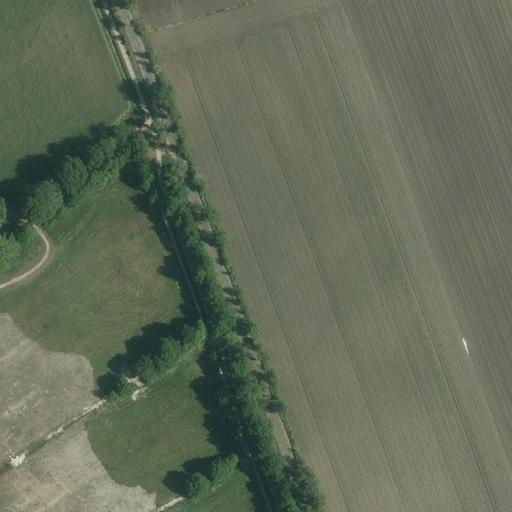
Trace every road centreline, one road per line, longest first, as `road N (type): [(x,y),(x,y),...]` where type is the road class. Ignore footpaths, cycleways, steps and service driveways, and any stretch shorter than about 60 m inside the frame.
road 1 (tertiary): [(309,511),(119,0)]
road 2 (track): [(0,207),(30,221),(150,124)]
